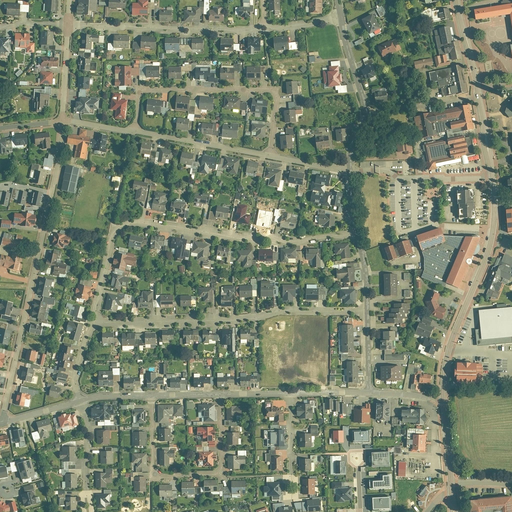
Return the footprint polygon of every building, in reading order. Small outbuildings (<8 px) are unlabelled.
[(58,0),(46,0),(46,11),(58,12),(58,0)] [(95,0),(80,0),(80,16),(89,16),(89,12),(95,12),(95,0)] [(280,0),(269,0),(270,12),(281,12),(280,0)] [(323,0),(309,0),(310,16),(324,15),(323,0)] [(148,3),(133,3),(133,15),(148,16),(148,3)] [(21,4),(9,4),(8,16),(20,16),(20,12),(21,4)] [(511,4),(504,5),(477,10),(478,21),(511,15),(511,4)] [(224,6),(209,6),(210,22),(224,22),(224,6)] [(249,8),(240,8),(240,16),(243,16),(243,18),(251,18),(251,13),(254,13),(254,6),(250,6),(249,8)] [(200,7),(187,8),(188,23),(201,22),(200,7)] [(378,10),(382,17),(388,14),(383,7),(378,10)] [(174,9),(159,8),(159,21),(174,22),(174,9)] [(442,20),(452,18),(450,9),(440,11),(442,20)] [(442,20),(440,11),(433,12),(435,22),(442,20)] [(372,35),(383,29),(375,15),(364,20),(372,35)] [(450,44),(455,43),(452,27),(441,29),(442,35),(444,45),(450,44)] [(54,33),(43,32),(42,49),(56,50),(56,46),(53,46),(54,33)] [(28,48),(30,48),(30,43),(31,34),(16,34),(16,39),(16,44),(15,48),(28,48)] [(103,36),(82,35),(81,50),(91,51),(92,44),(103,44),(103,36)] [(444,45),(442,35),(437,37),(439,50),(445,49),(444,45)] [(131,37),(114,36),(113,48),(130,49),(131,37)] [(157,37),(141,36),(141,49),(156,50),(157,37)] [(181,38),(165,37),(164,52),(180,53),(181,38)] [(275,38),(276,51),(291,50),(290,43),(289,37),(275,38)] [(8,39),(0,38),(0,52),(9,52),(9,44),(9,39),(8,39)] [(205,39),(192,38),(191,52),(204,53),(205,39)] [(235,39),(221,38),(220,50),(234,51),(235,39)] [(265,39),(249,39),(249,54),(265,54),(265,39)] [(392,40),(379,47),(385,58),(397,52),(395,47),(393,42),(392,40)] [(451,61),(464,59),(461,42),(455,43),(450,44),(451,49),(446,50),(447,55),(449,62),(451,61)] [(449,62),(447,55),(436,58),(438,68),(452,65),(451,61),(449,62)] [(91,57),(81,56),(80,71),(97,72),(97,62),(91,62),(91,57)] [(59,58),(43,57),(42,66),(59,67),(59,58)] [(435,66),(433,58),(415,62),(417,69),(435,66)] [(161,64),(146,65),(146,80),(161,79),(161,64)] [(262,65),(247,66),(247,81),(263,80),(262,65)] [(331,87),(342,86),(341,83),(344,82),(343,74),(341,74),(340,66),(330,67),(330,71),(325,72),(326,84),(331,84),(331,87)] [(368,80),(377,76),(373,66),(363,71),(368,80)] [(453,97),(470,94),(465,66),(430,72),(433,86),(451,82),(453,97)] [(131,68),(116,68),(116,87),(131,87),(131,68)] [(182,68),(168,68),(169,81),(182,81),(182,68)] [(211,68),(196,69),(196,81),(209,81),(209,82),(216,82),(216,74),(211,74),(211,68)] [(234,69),(220,69),(220,80),(234,80),(234,69)] [(53,73),(41,72),(41,84),(53,84),(53,73)] [(91,78),(80,78),(79,92),(91,93),(91,78)] [(295,95),(300,94),(299,82),(288,83),(289,95),(295,95)] [(387,91),(376,93),(377,104),(389,102),(387,91)] [(50,95),(35,95),(35,98),(37,98),(36,102),(34,102),(34,112),(47,113),(47,101),(50,101),(50,95)] [(122,96),(114,95),(112,110),(116,110),(115,118),(126,120),(127,109),(125,109),(126,102),(121,101),(122,96)] [(191,98),(176,96),(174,110),(189,112),(191,98)] [(215,98),(201,96),(199,111),(213,113),(215,98)] [(241,100),(226,98),(224,109),(240,111),(241,100)] [(99,100),(80,99),(80,113),(99,114),(99,100)] [(169,102),(148,99),(146,111),(168,114),(169,102)] [(269,101),(253,99),(251,113),(267,116),(269,101)] [(303,110),(302,102),(295,102),(290,102),(290,111),(297,110),(303,110)] [(469,105),(419,115),(419,116),(414,117),(417,131),(421,130),(423,139),(434,135),(432,123),(459,117),(460,121),(451,123),(452,129),(462,127),(463,131),(474,129),(469,105)] [(297,123),(297,110),(290,111),(286,111),(287,124),(297,123)] [(191,121),(176,119),(175,131),(189,133),(191,121)] [(214,123),(201,122),(200,133),(212,135),(214,123)] [(267,124),(255,123),(252,138),(265,139),(267,124)] [(239,126),(224,124),(222,137),(237,140),(239,126)] [(338,142),(350,141),(349,129),(337,130),(338,142)] [(52,149),(50,132),(35,134),(36,145),(44,144),(44,150),(52,149)] [(28,145),(27,134),(15,135),(16,138),(16,146),(17,146),(28,145)] [(90,139),(69,135),(68,143),(77,145),(75,157),(87,159),(90,139)] [(95,153),(104,155),(107,136),(98,135),(95,153)] [(294,149),(293,136),(288,136),(282,137),(283,150),(294,149)] [(424,145),(429,170),(463,163),(463,165),(469,164),(468,157),(475,155),(471,136),(424,145)] [(331,150),(329,137),(317,138),(319,151),(331,150)] [(396,141),(398,153),(405,151),(405,155),(412,154),(411,150),(413,150),(412,139),(396,141)] [(150,156),(152,145),(142,143),(140,154),(150,156)] [(174,152),(161,149),(159,162),(164,164),(165,159),(172,160),(174,152)] [(195,154),(183,152),(180,166),(192,169),(195,154)] [(44,166),(53,168),(55,156),(49,155),(49,159),(46,158),(44,166)] [(219,159),(203,155),(200,171),(215,175),(219,159)] [(241,159),(226,155),(222,171),(237,175),(241,159)] [(261,164),(248,161),(246,173),(258,176),(261,164)] [(35,171),(39,172),(40,165),(33,164),(32,170),(35,171)] [(82,170),(67,167),(62,191),(76,195),(82,170)] [(283,170),(269,167),(264,184),(279,188),(283,170)] [(33,183),(44,186),(47,174),(39,172),(35,171),(33,183)] [(305,174),(289,171),(288,184),(303,186),(305,174)] [(330,178),(317,175),(316,183),(313,183),(311,191),(313,191),(311,202),(340,207),(342,194),(333,193),(333,194),(326,193),(325,195),(316,194),(317,191),(324,193),(325,186),(328,186),(330,178)] [(120,184),(121,178),(113,176),(111,182),(120,184)] [(150,186),(133,182),(129,199),(145,203),(150,186)] [(476,191),(454,192),(455,222),(477,221),(477,208),(476,191)] [(0,205),(7,206),(10,194),(3,193),(0,192),(0,201),(1,201),(0,205)] [(17,204),(24,205),(27,193),(20,192),(19,192),(16,192),(15,200),(18,201),(17,204)] [(31,205),(40,207),(43,194),(34,192),(31,205)] [(171,196),(154,192),(150,210),(167,213),(171,196)] [(212,196),(195,192),(192,204),(209,208),(212,196)] [(188,205),(173,201),(171,213),(185,216),(188,205)] [(230,210),(213,206),(210,218),(227,222),(230,210)] [(252,213),(236,209),(233,223),(249,226),(252,213)] [(274,213),(259,210),(256,226),(270,229),(274,213)] [(15,213),(14,223),(21,223),(21,225),(31,227),(32,225),(36,225),(37,215),(33,215),(33,214),(23,212),(23,214),(15,213)] [(283,216),(282,216),(280,228),(295,230),(297,218),(291,217),(292,215),(284,213),(283,216)] [(334,228),(335,215),(325,214),(325,216),(321,215),(320,225),(325,225),(325,228),(334,228)] [(2,228),(12,229),(12,221),(3,220),(2,228)] [(439,230),(417,238),(424,259),(425,272),(421,280),(448,291),(449,287),(458,290),(473,257),(476,256),(478,254),(479,251),(479,248),(477,245),(480,237),(441,236),(439,230)] [(70,237),(55,233),(52,245),(63,248),(64,244),(68,245),(70,237)] [(146,237),(130,233),(127,247),(143,251),(146,237)] [(167,240),(151,236),(147,253),(163,257),(167,240)] [(4,237),(2,245),(23,250),(24,242),(23,242),(16,240),(9,239),(4,237)] [(190,243),(173,239),(168,259),(185,263),(190,243)] [(414,248),(411,240),(396,245),(396,244),(393,245),(393,246),(385,249),(389,262),(413,254),(411,248),(414,248)] [(210,245),(194,241),(189,259),(205,262),(210,245)] [(351,244),(337,245),(338,261),(352,260),(351,244)] [(229,250),(218,248),(217,256),(228,258),(229,250)] [(296,250),(281,250),(281,263),(287,263),(287,259),(296,259),(296,250)] [(321,250),(307,250),(307,261),(315,261),(315,267),(321,267),(321,250)] [(252,251),(237,252),(238,262),(245,262),(245,267),(256,266),(255,261),(253,261),(252,251)] [(273,251),(259,251),(259,262),(278,262),(278,254),(273,254),(273,251)] [(0,262),(0,266),(20,271),(24,254),(13,252),(12,257),(2,255),(0,262)] [(59,255),(49,253),(45,269),(65,274),(67,266),(57,264),(59,255)] [(138,257),(119,253),(116,267),(135,272),(138,257)] [(511,265),(511,255),(506,254),(503,262),(511,265)] [(511,280),(511,276),(511,265),(503,262),(501,261),(499,265),(494,267),(487,288),(500,292),(504,283),(500,282),(502,277),(511,280)] [(359,266),(341,267),(343,285),(360,284),(359,266)] [(386,296),(399,296),(399,274),(386,274),(386,296)] [(129,278),(115,275),(111,289),(125,292),(129,278)] [(52,281),(41,279),(37,297),(48,300),(52,281)] [(274,282),(261,283),(262,298),(275,298),(274,282)] [(296,285),(283,286),(283,303),(293,302),(293,296),(299,296),(299,288),(297,288),(296,285)] [(92,288),(80,286),(76,299),(89,302),(92,288)] [(253,287),(236,288),(237,299),(253,298),(253,287)] [(317,290),(306,290),(306,301),(327,301),(327,288),(317,288),(317,290)] [(356,288),(340,289),(341,306),(357,305),(356,288)] [(213,289),(199,290),(199,298),(204,298),(204,302),(214,302),(213,289)] [(432,315),(444,320),(448,309),(441,306),(439,301),(442,294),(431,290),(427,301),(432,315)] [(138,298),(138,307),(153,307),(154,292),(143,292),(143,298),(138,298)] [(124,299),(109,295),(105,311),(117,314),(119,306),(122,307),(124,299)] [(173,296),(159,296),(160,309),(173,308),(173,296)] [(192,296),(181,297),(182,307),(192,306),(192,296)] [(222,307),(231,307),(231,296),(221,296),(222,307)] [(14,304),(2,301),(0,311),(0,314),(11,317),(14,304)] [(48,305),(35,302),(32,317),(44,320),(48,305)] [(476,331),(477,347),(511,344),(511,308),(507,309),(506,305),(497,306),(497,310),(479,312),(481,330),(476,331)] [(86,309),(74,306),(72,317),(84,320),(86,309)] [(423,323),(431,326),(434,319),(426,316),(423,323)] [(83,325),(71,322),(67,339),(79,342),(83,325)] [(428,337),(431,338),(435,328),(431,326),(423,323),(421,322),(417,332),(428,337)] [(324,324),(296,324),(296,362),(324,362),(324,324)] [(352,324),(341,325),(342,354),(353,354),(352,324)] [(42,328),(31,325),(29,334),(40,337),(42,328)] [(11,333),(0,330),(0,331),(0,343),(8,345),(11,333)] [(213,330),(203,331),(203,344),(215,344),(215,341),(218,341),(218,335),(213,336),(213,330)] [(174,331),(162,332),(163,342),(175,342),(174,331)] [(232,331),(222,331),(223,345),(231,345),(232,351),(238,351),(237,335),(232,335),(232,331)] [(251,331),(241,331),(241,340),(251,340),(251,331)] [(397,340),(397,331),(385,332),(385,341),(395,340),(397,340)] [(113,332),(102,333),(103,345),(114,344),(113,332)] [(193,332),(184,332),(184,345),(189,345),(189,342),(193,342),(193,332)] [(155,333),(145,334),(146,345),(156,345),(155,333)] [(135,335),(122,336),(122,348),(136,348),(135,335)] [(439,352),(443,343),(431,338),(428,337),(424,346),(427,347),(425,351),(435,355),(437,351),(439,352)] [(395,349),(395,340),(385,341),(382,341),(382,350),(386,350),(393,349),(395,349)] [(74,350),(61,347),(56,368),(68,371),(74,350)] [(38,354),(28,352),(25,361),(36,363),(38,354)] [(358,361),(347,362),(349,384),(359,383),(358,361)] [(474,386),(476,365),(467,365),(467,363),(465,362),(463,363),(462,364),(454,364),(452,384),(474,386)] [(404,380),(403,366),(383,367),(383,381),(404,380)] [(35,372),(25,370),(22,380),(33,382),(35,372)] [(69,375),(57,372),(55,382),(67,385),(69,375)] [(107,373),(98,373),(99,386),(114,386),(114,382),(115,382),(114,376),(107,376),(107,373)] [(154,373),(147,374),(148,389),(158,389),(158,385),(163,385),(163,378),(154,379),(154,373)] [(177,375),(173,375),(170,378),(170,389),(181,388),(181,385),(188,385),(187,373),(182,374),(183,378),(177,378),(177,375)] [(422,373),(421,383),(432,385),(434,375),(422,373)] [(253,377),(237,377),(238,387),(251,387),(251,384),(260,383),(259,374),(253,374),(253,377)] [(234,376),(218,377),(219,387),(228,386),(228,385),(235,384),(234,376)] [(210,377),(193,378),(194,388),(204,388),(204,385),(211,384),(210,377)] [(140,379),(124,380),(125,389),(134,389),(134,386),(141,385),(140,379)] [(62,390),(49,387),(47,395),(60,398),(62,390)] [(29,396),(18,393),(15,405),(26,408),(29,396)] [(314,403),(298,404),(299,421),(314,421),(314,403)] [(114,404),(92,405),(92,420),(114,419),(114,404)] [(391,404),(376,404),(375,420),(391,421),(391,404)] [(216,405),(198,406),(198,413),(203,413),(204,422),(216,421),(216,405)] [(183,406),(158,407),(159,424),(169,424),(169,418),(183,417),(183,406)] [(240,407),(228,407),(228,423),(240,423),(240,407)] [(147,409),(133,409),(133,424),(147,423),(147,409)] [(273,409),(267,409),(267,417),(275,417),(275,423),(284,423),(284,414),(278,414),(278,409),(273,409)] [(371,409),(354,409),(354,425),(371,425),(371,409)] [(425,425),(426,410),(405,409),(404,424),(425,425)] [(73,412),(58,417),(63,432),(78,428),(73,412)] [(49,420),(35,424),(41,440),(47,438),(46,434),(53,431),(49,420)] [(215,427),(198,428),(199,446),(215,445),(215,427)] [(418,430),(410,430),(409,438),(417,439),(417,449),(411,449),(411,454),(428,454),(428,428),(418,427),(418,430)] [(171,428),(159,429),(159,443),(172,443),(171,428)] [(109,430),(98,430),(98,444),(110,444),(109,430)] [(283,430),(267,431),(267,446),(284,446),(283,430)] [(371,430),(351,431),(351,444),(371,444),(371,430)] [(344,431),(334,431),(333,442),(344,443),(344,431)] [(22,432),(13,433),(15,440),(16,445),(24,443),(22,432)] [(147,432),(134,432),(135,447),(147,447),(147,432)] [(239,433),(229,434),(229,446),(239,445),(239,433)] [(312,434),(301,434),(301,449),(310,448),(310,444),(312,444),(312,434)] [(77,446),(64,446),(65,464),(78,463),(77,446)] [(113,451),(103,451),(103,464),(113,464),(113,451)] [(174,451),(160,451),(160,465),(175,464),(174,451)] [(215,452),(198,453),(198,468),(216,467),(215,452)] [(238,457),(228,457),(228,469),(239,469),(239,464),(244,464),(244,452),(238,452),(238,457)] [(389,453),(369,454),(370,467),(389,467),(389,453)] [(147,454),(134,454),(134,469),(148,468),(147,454)] [(283,457),(272,458),(273,472),(283,471),(283,457)] [(311,460),(301,460),(301,472),(311,472),(311,460)] [(29,463),(17,466),(21,482),(33,478),(29,463)] [(345,464),(335,465),(336,476),(345,476),(345,464)] [(77,472),(66,473),(66,490),(78,489),(77,472)] [(111,473),(97,474),(97,489),(107,489),(107,483),(111,483),(111,473)] [(146,476),(135,477),(136,492),(147,491),(146,476)] [(380,480),(369,481),(369,488),(373,488),(373,490),(389,490),(389,487),(391,487),(391,476),(380,476),(380,480)] [(218,480),(202,481),(203,493),(218,493),(218,480)] [(317,480),(303,480),(303,496),(317,495),(317,480)] [(194,482),(180,482),(181,495),(194,495),(194,482)] [(245,482),(226,482),(226,495),(245,494),(245,482)] [(280,483),(265,483),(265,498),(280,498),(280,483)] [(171,485),(158,486),(159,497),(172,497),(171,485)] [(23,490),(25,496),(34,494),(32,488),(23,490)] [(351,501),(351,488),(336,489),(336,501),(351,501)] [(111,491),(104,491),(104,495),(97,495),(97,508),(106,508),(105,502),(112,502),(111,491)] [(25,496),(21,497),(24,509),(40,505),(38,500),(35,500),(34,494),(25,496)] [(511,511),(511,496),(470,501),(471,511),(511,511)] [(77,497),(65,497),(65,511),(77,511),(77,497)] [(391,497),(371,498),(372,511),(391,511),(391,497)] [(5,506),(0,503),(0,511),(16,511),(15,504),(7,506),(7,507),(4,508),(5,506)] [(321,511),(321,503),(308,504),(308,505),(308,511),(321,511)]
